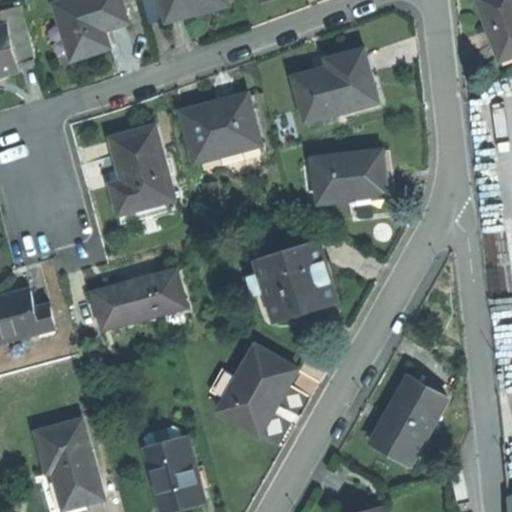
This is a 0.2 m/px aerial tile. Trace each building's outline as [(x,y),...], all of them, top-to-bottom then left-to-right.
[(123,0),(64,0),(59,2),(77,57),(98,50),(113,45),(107,27),(130,20),(123,0)] [(163,0),(153,0),(150,1),(155,18),(168,14),(163,0)] [(233,0),(167,0),(173,19),(193,14),(207,10),(207,8),(216,5),(217,8),(234,3),(233,0)] [(511,0),(480,0),(492,32),(502,60),(511,56),(511,0)] [(0,12),(0,24),(9,21),(22,64),(37,60),(21,7),(0,12)] [(0,70),(22,64),(9,21),(0,24),(0,70)] [(332,68),(301,77),(313,119),(354,108),(353,106),(383,97),(369,47),(349,53),(351,63),(332,68)] [(224,106),(223,101),(208,104),(187,108),(196,159),(221,154),(221,151),(262,144),(253,95),(235,98),(236,104),(224,106)] [(135,131),(115,136),(123,168),(129,167),(132,178),(115,183),(123,212),(154,204),(152,197),(177,191),(159,125),(135,131)] [(388,149),(319,157),(324,201),(354,197),(354,194),(392,189),(390,170),(388,149)] [(326,244),(262,261),(265,272),(253,275),(258,292),(270,289),(278,317),(299,312),(298,306),(317,301),(319,306),(341,300),(334,272),(326,244)] [(134,282),(98,291),(108,330),(190,308),(180,269),(134,282)] [(6,293),(0,294),(0,341),(45,330),(47,337),(64,333),(57,303),(42,307),(36,286),(6,293)] [(302,369),(260,345),(223,410),(258,430),(276,399),(283,402),(292,387),(302,369)] [(386,425),(384,425),(374,443),(413,465),(450,400),(411,377),(392,410),(394,411),(390,418),(386,425)] [(85,417),(41,428),(52,470),(58,469),(67,507),(87,502),(105,497),(85,417)] [(149,439),(152,449),(186,440),(183,429),(179,425),(153,433),(149,439)] [(192,438),(186,440),(152,449),(150,449),(166,511),(167,511),(186,507),(208,501),(192,438)]
